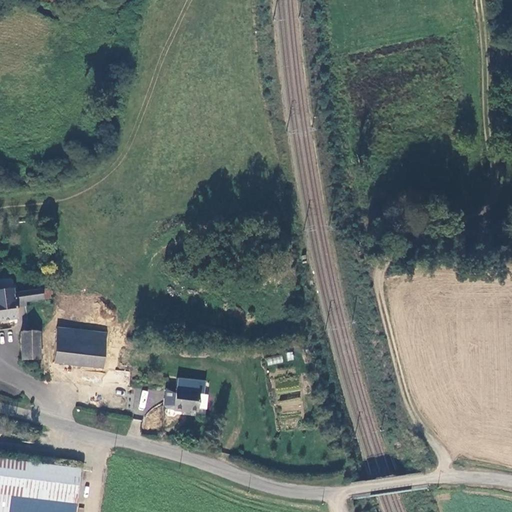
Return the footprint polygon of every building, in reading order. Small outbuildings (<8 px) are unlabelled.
[(16,305),(42,302),(41,290),(14,294),(13,288),(0,290),(0,323),(18,321),(16,305)] [(104,367),(107,333),(58,328),(54,362),(104,367)] [(41,333),(23,334),(25,361),(42,360),(41,333)] [(267,358),(268,365),(283,362),(282,355),(267,358)] [(102,386),(104,367),(54,362),(52,362),(50,380),(102,386)] [(132,370),(104,367),(102,386),(130,389),(132,370)] [(135,389),(133,408),(145,410),(147,390),(135,389)] [(199,393),(175,389),(172,411),(180,413),(181,409),(196,411),(199,393)] [(300,398),(280,400),(280,412),(301,410),(300,398)] [(0,511),(73,511),(80,468),(0,457),(0,511)]
